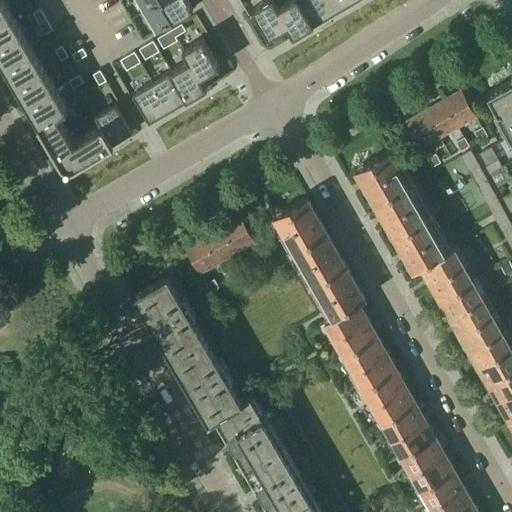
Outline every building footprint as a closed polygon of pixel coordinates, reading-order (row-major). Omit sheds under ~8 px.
[(4,0),(0,0),(0,19),(12,12),(4,0)] [(158,0),(140,0),(145,8),(158,0)] [(193,7),(188,0),(158,0),(145,8),(157,29),(193,7)] [(277,7),(272,0),(264,0),(252,7),(269,35),(287,25),(277,7)] [(298,0),(287,0),(277,7),(287,25),(293,35),(312,24),(298,0)] [(331,12),(324,0),(298,0),(312,24),(331,12)] [(350,1),(349,0),(324,0),(331,12),(350,1)] [(34,12),(40,22),(46,18),(40,8),(34,12)] [(0,45),(23,31),(12,12),(0,19),(0,45)] [(46,32),(52,28),(46,18),(40,22),(46,32)] [(170,29),(177,39),(178,39),(175,35),(186,29),(182,22),(170,29)] [(170,29),(158,36),(164,47),(177,39),(170,29)] [(35,50),(23,31),(0,45),(0,56),(6,67),(35,50)] [(190,58),(201,76),(219,65),(203,36),(184,47),(190,58)] [(153,39),(139,47),(145,57),(159,49),(153,39)] [(68,55),(62,45),(55,49),(62,59),(68,55)] [(83,46),(73,52),(77,59),(87,53),(83,46)] [(35,50),(6,67),(17,86),(46,69),(35,50)] [(134,50),(121,58),(127,68),(140,60),(134,50)] [(201,76),(190,58),(171,69),(188,97),(207,86),(201,76)] [(100,83),(107,79),(100,68),(93,72),(100,83)] [(57,88),(46,69),(17,86),(28,104),(57,88)] [(171,69),(152,80),(169,109),(188,97),(171,69)] [(79,74),(69,79),(74,86),(84,81),(79,74)] [(511,77),(489,91),(511,132),(511,77)] [(169,109),(152,80),(133,92),(149,120),(169,109)] [(57,88),(28,104),(40,123),(58,112),(68,107),(57,88)] [(462,89),(444,99),(457,124),(476,114),(462,89)] [(444,99),(425,109),(439,135),(457,124),(444,99)] [(116,102),(97,113),(103,122),(114,141),(132,130),(116,102)] [(421,145),(439,135),(425,109),(406,120),(421,145)] [(40,123),(61,160),(62,161),(63,162),(64,162),(64,163),(66,164),(67,164),(68,165),(74,139),(58,112),(40,123)] [(114,141),(103,122),(74,139),(68,165),(69,165),(70,165),(72,165),(73,165),(74,164),(76,163),(114,141)] [(487,134),(482,126),(473,131),(478,139),(487,134)] [(461,149),(469,144),(464,135),(455,140),(461,149)] [(374,199),(407,181),(389,148),(356,167),(362,178),(367,187),(374,199)] [(511,224),(470,148),(460,154),(511,248),(511,224)] [(432,165),(440,160),(435,152),(427,157),(432,165)] [(501,166),(497,158),(485,164),(489,171),(501,166)] [(426,214),(408,181),(407,181),(374,199),(381,211),(381,212),(386,220),(393,232),(426,214)] [(511,190),(502,196),(506,203),(511,199),(511,190)] [(307,195),(274,214),(294,248),(327,229),(319,215),(319,214),(314,205),(313,206),(307,195)] [(255,239),(249,228),(241,214),(222,225),(236,250),(255,239)] [(446,248),(446,247),(427,214),(426,214),(393,232),(403,249),(408,258),(414,269),(421,265),(420,263),(446,248)] [(203,235),(217,261),(236,250),(222,225),(203,235)] [(327,229),(294,248),(313,282),(346,263),(338,248),(333,239),(327,229)] [(185,245),(193,259),(200,270),(217,261),(203,235),(185,245)] [(452,243),(446,247),(446,248),(420,263),(421,265),(427,275),(428,274),(432,282),(431,282),(439,296),(472,278),(452,243)] [(266,260),(262,251),(255,255),(259,263),(266,260)] [(511,264),(510,260),(501,264),(505,273),(511,269),(511,264)] [(346,263),(313,282),(332,315),(359,300),(366,296),(359,286),(360,285),(354,276),(354,277),(346,263)] [(238,277),(233,268),(225,272),(230,281),(238,277)] [(157,330),(172,356),(205,337),(167,274),(134,293),(150,319),(156,331),(157,330)] [(219,287),(215,278),(207,282),(212,291),(219,287)] [(459,330),(491,311),(472,278),(439,296),(449,313),(450,313),(454,320),(453,321),(459,330)] [(332,315),(325,319),(345,353),(378,334),(369,318),(368,319),(364,311),(365,311),(359,300),(332,315)] [(478,363),(510,345),(491,311),(459,330),(465,342),(466,341),(471,349),(470,350),(478,363)] [(345,353),(364,387),(397,368),(388,352),(387,352),(383,345),(384,344),(378,334),(345,353)] [(209,420),(216,416),(242,399),(205,337),(172,356),(187,382),(187,383),(193,394),(194,393),(209,420)] [(492,388),(497,397),(511,388),(511,347),(510,345),(478,363),(487,380),(488,380),(492,387),(492,388)] [(364,387),(383,420),(416,401),(410,390),(409,390),(405,383),(406,382),(397,368),(364,387)] [(511,388),(497,397),(504,409),(505,409),(509,416),(508,417),(511,423),(511,388)] [(242,399),(216,416),(227,435),(230,435),(235,444),(234,446),(245,465),(280,445),(250,394),(242,399)] [(383,420),(403,454),(436,435),(426,419),(421,412),(422,411),(416,401),(383,420)] [(403,454),(422,487),(455,468),(449,457),(448,457),(443,450),(444,449),(436,435),(403,454)] [(264,497),(272,511),(281,511),(310,495),(280,445),(245,465),(257,485),(259,486),(264,494),(264,497)] [(422,487),(435,511),(456,511),(474,502),(465,486),(464,487),(460,479),(461,478),(455,468),(422,487)] [(319,511),(310,495),(281,511),(319,511)] [(479,511),(474,502),(456,511),(479,511)]
